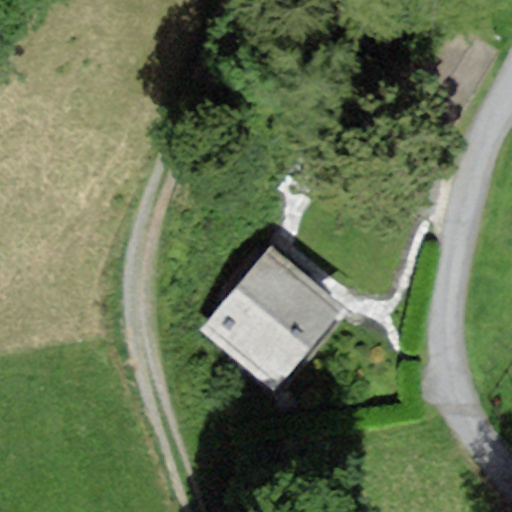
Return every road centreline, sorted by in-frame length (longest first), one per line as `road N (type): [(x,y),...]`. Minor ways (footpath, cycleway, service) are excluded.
road 1 (track): [(205,511),(155,380),(140,292),(151,202),(273,0)]
road 2 (residential): [(511,476),(459,407),(448,347),(451,264),(469,191),(493,123),(511,102)]
